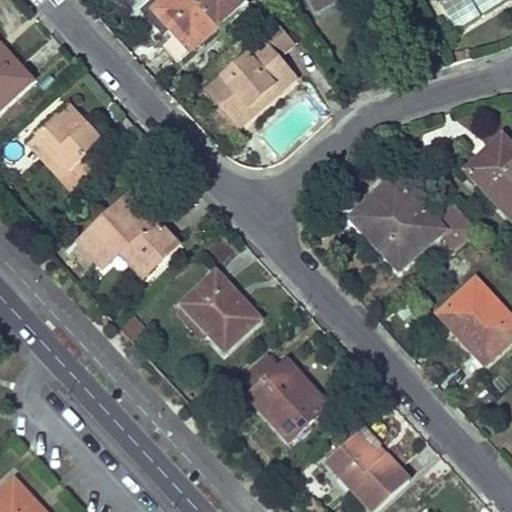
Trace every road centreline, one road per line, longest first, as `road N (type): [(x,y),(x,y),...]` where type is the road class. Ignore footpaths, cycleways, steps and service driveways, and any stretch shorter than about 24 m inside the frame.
road 1 (residential): [(254,217),(511,490)]
road 2 (residential): [(254,217),(381,116),(511,77)]
road 3 (residential): [(50,0),(254,217)]
road 4 (tertiary): [(0,296),(198,511)]
